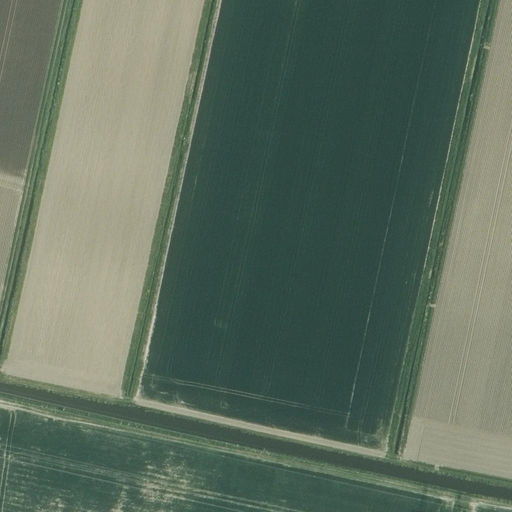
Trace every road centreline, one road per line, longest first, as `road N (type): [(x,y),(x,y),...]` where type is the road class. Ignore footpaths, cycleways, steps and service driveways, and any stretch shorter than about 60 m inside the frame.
road 1 (track): [(511,483),(0,375)]
road 2 (track): [(0,405),(511,509)]
